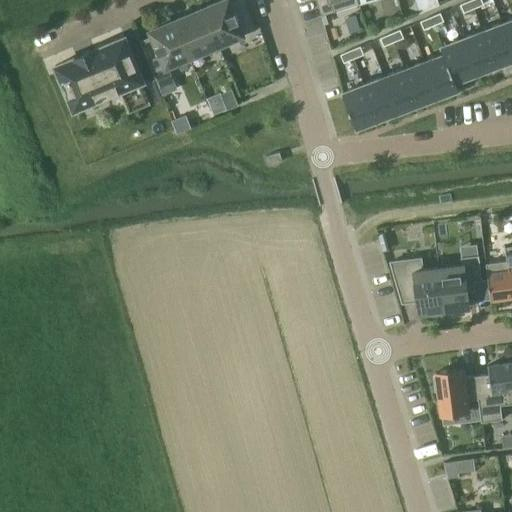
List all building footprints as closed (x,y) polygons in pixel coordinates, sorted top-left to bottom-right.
[(204,9),(219,47),(241,37),(253,32),(242,6),(230,11),(226,0),(204,9)] [(356,5),(354,0),(313,0),(319,18),(333,13),(333,12),(356,5)] [(474,9),(470,0),(460,4),(464,13),(474,9)] [(470,0),(474,9),(484,4),(481,0),(470,0)] [(189,59),(219,47),(204,9),(174,22),(189,59)] [(440,13),(430,17),(434,25),(444,21),(440,13)] [(424,29),(434,25),(430,17),(420,21),(424,29)] [(511,19),(502,23),(511,48),(511,19)] [(174,22),(170,24),(148,33),(152,43),(140,48),(151,74),(163,69),(163,70),(189,59),(174,22)] [(482,31),(496,67),(511,60),(511,48),(502,23),(482,31)] [(390,34),(394,42),(403,38),(400,30),(390,34)] [(482,31),(462,38),(475,74),(496,67),(482,31)] [(394,42),(390,34),(380,38),(384,46),(394,42)] [(456,82),(475,74),(462,38),(441,46),(444,54),(445,53),(456,82)] [(52,68),(71,112),(117,93),(126,116),(148,106),(139,84),(141,83),(123,39),(92,52),(92,51),(72,59),(73,60),(52,68)] [(350,50),(354,59),(364,55),(360,46),(350,50)] [(354,59),(350,50),(340,54),(344,63),(354,59)] [(445,53),(444,54),(424,61),(438,97),(459,89),(456,82),(445,53)] [(438,97),(424,61),(404,69),(417,105),(438,97)] [(417,105),(404,69),(384,77),(397,112),(417,105)] [(363,84),(377,120),(397,112),(384,77),(363,84)] [(356,128),(377,120),(363,84),(342,92),(356,128)] [(227,109),(237,105),(231,90),(221,94),(227,109)] [(268,165),(282,161),(280,152),(265,156),(268,165)] [(511,245),(505,247),(506,261),(486,263),(490,301),(499,299),(499,298),(510,297),(509,293),(511,292),(511,245)] [(462,265),(439,268),(444,309),(449,309),(449,313),(465,311),(464,307),(469,306),(467,292),(475,291),(475,281),(482,281),(479,255),(461,257),(462,265)] [(419,313),(444,309),(439,268),(422,270),(421,258),(390,262),(402,302),(417,301),(419,313)] [(511,403),(511,362),(487,366),(489,374),(475,376),(478,399),(481,422),(502,419),(500,405),(511,403)] [(478,399),(475,376),(464,377),(463,369),(437,372),(437,376),(433,377),(435,391),(439,390),(442,413),(468,410),(467,401),(478,399)] [(444,463),(448,478),(459,477),(457,461),(444,463)]
